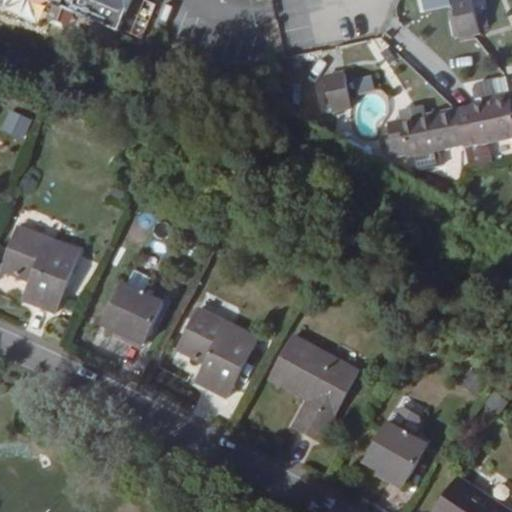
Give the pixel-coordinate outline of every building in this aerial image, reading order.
[(54,0),(121,28),(132,0),(54,0)] [(451,0),(458,36),(478,32),(471,0),(451,0)] [(419,1),(400,2),(401,18),(420,16),(419,1)] [(342,70),(321,74),(328,109),(349,105),(342,70)] [(488,104),(511,98),(511,95),(488,100),(488,104)] [(466,146),(467,150),(470,167),(492,163),(488,146),(511,140),(511,98),(488,104),(472,107),(473,111),(460,114),(459,110),(390,125),(395,149),(407,147),(409,155),(442,148),(443,151),(466,146)] [(28,118),(8,115),(6,135),(26,137),(28,118)] [(85,255),(18,225),(1,264),(42,283),(28,315),(54,328),(85,255)] [(147,342),(166,302),(126,281),(106,323),(147,342)] [(259,341),(200,308),(178,349),(208,366),(198,382),(228,398),(259,341)] [(360,371),(294,334),(273,371),(312,394),(294,426),(320,441),(360,371)] [(398,406),(390,420),(415,436),(424,422),(422,417),(404,405),(398,406)] [(415,436),(390,420),(367,458),(406,482),(429,444),(415,436)] [(511,511),(511,508),(461,475),(435,511),(511,511)]
